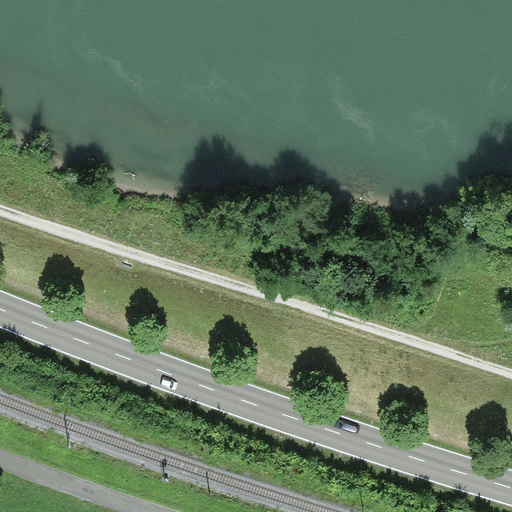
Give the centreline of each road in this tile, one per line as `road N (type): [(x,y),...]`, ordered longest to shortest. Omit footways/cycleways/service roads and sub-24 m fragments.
road 1 (primary): [(0,310),(511,490)]
road 2 (track): [(511,375),(0,211)]
road 3 (track): [(0,463),(137,511)]
